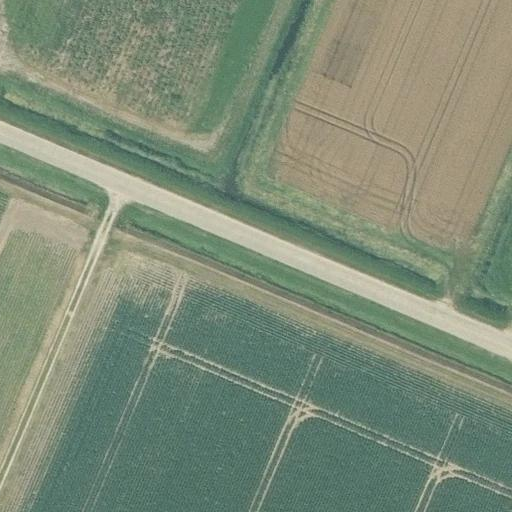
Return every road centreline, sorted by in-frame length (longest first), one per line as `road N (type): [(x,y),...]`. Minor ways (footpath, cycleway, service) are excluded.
road 1 (unclassified): [(511,350),(0,133)]
road 2 (track): [(0,477),(122,185)]
